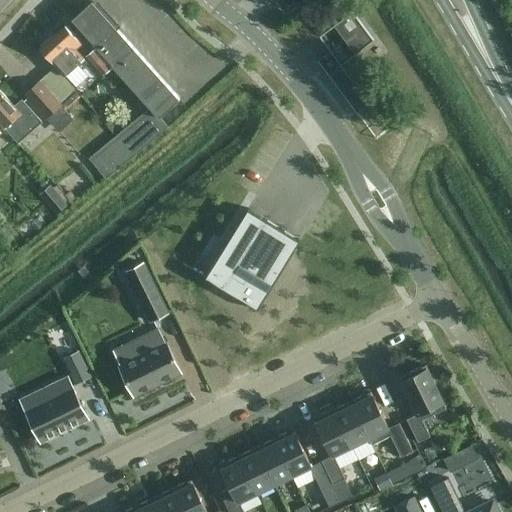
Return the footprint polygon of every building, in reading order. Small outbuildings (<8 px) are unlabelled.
[(72,18),(96,46),(113,64),(112,65),(112,66),(150,107),(159,117),(159,116),(180,98),(117,29),(115,27),(117,24),(118,21),(111,14),(108,14),(105,16),(92,1),(72,18)] [(352,12),(334,25),(355,53),(373,39),(352,12)] [(88,75),(81,67),(85,63),(81,59),(72,49),(79,43),(63,26),(38,48),(62,75),(64,74),(75,86),(88,75)] [(113,64),(96,46),(86,55),(103,75),(112,66),(112,65),(113,64)] [(330,50),(317,60),(328,74),(340,64),(330,50)] [(53,68),(38,81),(59,104),(74,90),(53,68)] [(45,117),(59,104),(38,81),(24,95),(45,117)] [(0,92),(0,124),(16,142),(40,121),(21,99),(12,107),(0,92)] [(168,126),(159,116),(159,117),(150,107),(89,157),(106,178),(168,126)] [(57,213),(67,205),(50,185),(40,194),(57,213)] [(69,190),(64,194),(72,204),(78,199),(69,190)] [(248,208),(205,277),(257,309),(292,253),(300,240),(248,208)] [(150,321),(168,312),(150,276),(132,285),(150,321)] [(134,395),(181,372),(166,341),(165,342),(158,327),(129,342),(136,356),(119,365),(134,395)] [(64,357),(77,383),(90,376),(77,350),(64,357)] [(435,384),(425,364),(399,377),(417,413),(406,418),(418,441),(430,435),(422,419),(446,408),(434,384),(435,384)] [(41,441),(88,418),(72,385),(68,376),(45,387),(50,396),(25,408),(41,441)] [(370,391),(351,400),(369,437),(368,437),(371,444),(390,435),(401,456),(413,450),(399,422),(388,427),(370,391)] [(369,437),(351,400),(333,409),(351,445),(368,437),(369,437)] [(351,445),(333,409),(314,418),(332,455),(321,460),(333,483),(345,477),(333,454),(351,445)] [(293,429),(274,438),(291,475),(310,466),(329,506),(341,500),(333,483),(321,460),(311,465),(293,429)] [(291,475),(274,438),(256,447),(274,483),(291,475)] [(274,483),(256,447),(239,455),(257,491),(274,483)] [(418,454),(411,458),(416,469),(424,466),(418,454)] [(229,511),(244,511),(239,500),(257,491),(239,455),(220,464),(231,487),(220,492),(229,511)] [(386,473),(374,478),(379,489),(391,483),(386,473)] [(207,511),(191,478),(172,488),(183,511),(220,511),(219,510),(214,511),(207,511)] [(458,511),(443,480),(425,488),(436,511),(493,511),(488,503),(469,511),(458,511)] [(183,511),(172,488),(154,496),(161,511),(183,511)] [(161,511),(154,496),(137,505),(140,511),(161,511)] [(397,511),(420,511),(413,496),(395,505),(397,511)]
